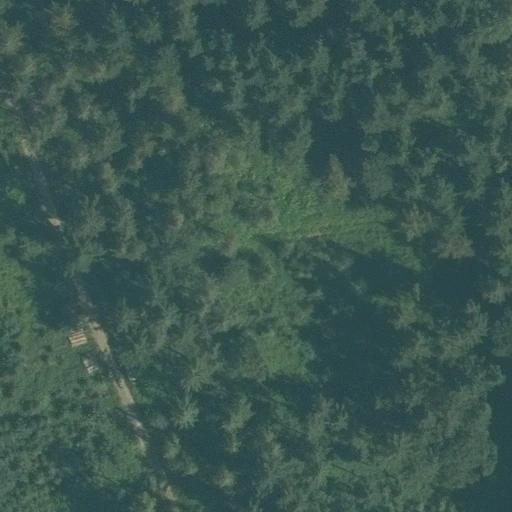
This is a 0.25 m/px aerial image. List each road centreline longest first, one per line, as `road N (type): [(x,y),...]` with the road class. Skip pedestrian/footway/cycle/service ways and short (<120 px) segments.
road 1 (track): [(38,0),(511,289)]
road 2 (track): [(160,511),(107,380),(0,34)]
